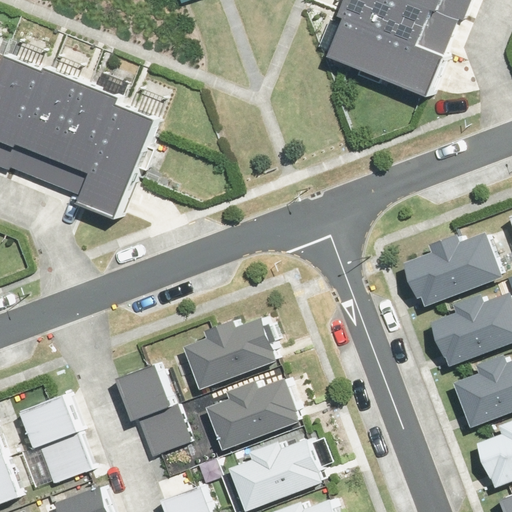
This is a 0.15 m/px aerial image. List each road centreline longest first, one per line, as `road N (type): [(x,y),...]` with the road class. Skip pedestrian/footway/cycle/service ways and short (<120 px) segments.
road 1 (residential): [(331,206),(442,511)]
road 2 (residential): [(81,298),(331,206)]
road 3 (residential): [(144,511),(64,305)]
road 4 (residential): [(331,206),(511,138)]
road 5 (residential): [(81,298),(55,232),(41,216),(0,199)]
road 6 (residential): [(511,115),(485,52),(503,0)]
